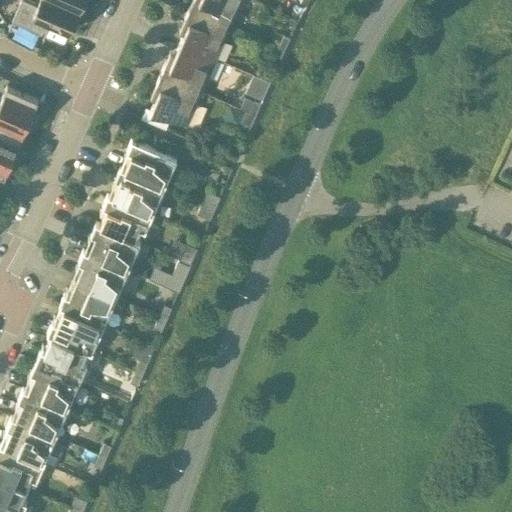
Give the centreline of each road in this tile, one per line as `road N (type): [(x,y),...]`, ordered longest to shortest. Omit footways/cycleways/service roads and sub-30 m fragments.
road 1 (tertiary): [(176,511),(224,362),(343,87),(393,0)]
road 2 (residential): [(0,289),(92,86)]
